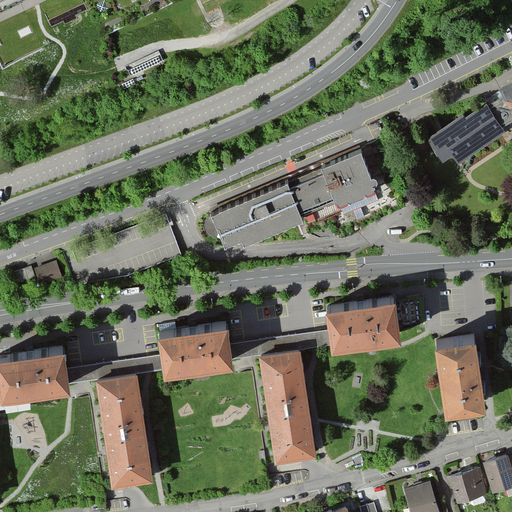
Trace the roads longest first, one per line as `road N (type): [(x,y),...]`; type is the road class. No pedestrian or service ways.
road 1 (unclassified): [(0,214),(299,95),(355,52),(397,0)]
road 2 (secondary): [(427,263),(0,314)]
road 3 (residential): [(173,194),(406,99),(511,45)]
road 4 (residential): [(173,194),(193,240),(212,254),(375,240),(408,248),(427,263)]
road 5 (residential): [(157,511),(303,490),(436,455)]
road 6 (residential): [(0,261),(173,194)]
